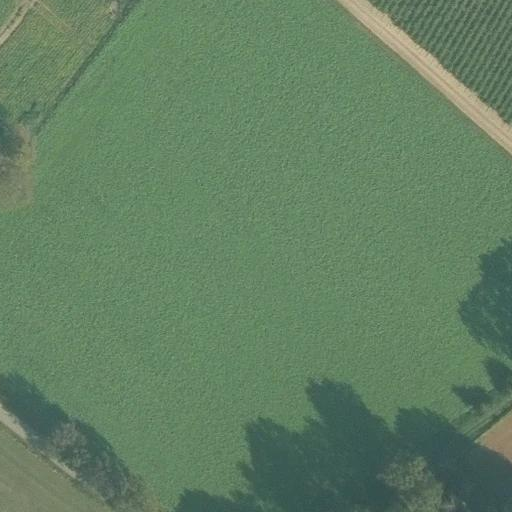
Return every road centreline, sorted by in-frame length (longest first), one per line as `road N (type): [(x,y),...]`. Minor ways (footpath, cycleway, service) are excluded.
road 1 (track): [(511,385),(349,511)]
road 2 (unclassified): [(0,409),(135,511)]
